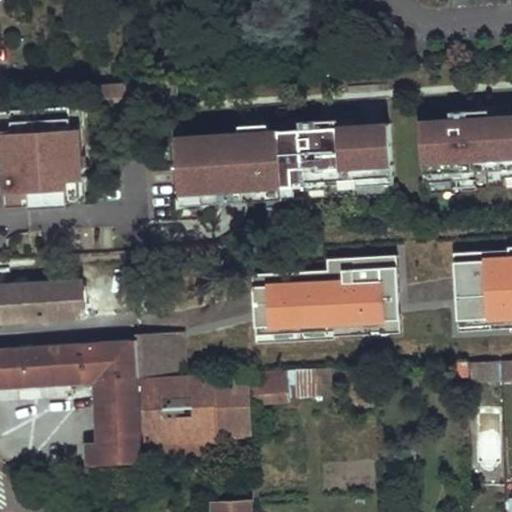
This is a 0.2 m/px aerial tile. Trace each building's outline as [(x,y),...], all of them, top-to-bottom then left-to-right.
[(178,80),(99,85),(100,99),(180,93),(178,80)] [(180,93),(100,99),(101,107),(180,101),(180,93)] [(85,105),(71,106),(72,128),(81,127),(81,128),(86,128),(85,105)] [(72,128),(71,106),(12,109),(12,110),(13,131),(4,131),(4,132),(6,164),(9,163),(9,169),(6,170),(8,206),(85,201),(84,170),(76,170),(76,156),(83,155),(81,127),(72,128)] [(13,131),(12,110),(0,110),(0,132),(4,132),(4,131),(13,131)] [(484,110),(474,111),(475,119),(485,118),(484,110)] [(452,120),(421,122),(426,182),(430,182),(458,180),(459,188),(511,183),(511,116),(485,118),(475,119),(474,111),(452,112),(452,120)] [(356,118),(325,120),(325,128),(356,126),(356,118)] [(243,133),(187,137),(188,159),(181,160),(183,199),(206,198),(206,205),(207,205),(268,201),(296,199),(297,199),(297,191),(307,191),(328,189),(329,197),(357,195),(356,187),(390,185),(395,185),(390,123),(356,126),(325,128),(325,120),(302,122),(303,129),(271,131),(271,124),(242,126),(243,133)] [(181,160),(188,159),(187,137),(186,129),(175,129),(177,161),(181,160)] [(458,180),(430,182),(431,193),(459,191),(459,188),(458,180)] [(391,195),(390,185),(356,187),(357,195),(357,198),(391,195)] [(329,200),(328,189),(307,191),(308,201),(329,200)] [(206,198),(183,199),(180,199),(181,211),(208,209),(207,205),(206,205),(206,198)] [(296,209),(296,199),(268,201),(269,211),(296,209)] [(511,319),(511,245),(452,246),(453,321),(511,319)] [(328,255),(328,275),(255,277),(256,332),(333,330),(333,336),(399,335),(397,253),(328,255)] [(84,300),(82,278),(0,282),(0,320),(22,319),(25,345),(63,343),(62,331),(75,330),(77,335),(91,335),(92,331),(108,330),(106,300),(84,300)] [(142,376),(141,339),(63,343),(25,345),(0,346),(0,383),(57,381),(97,379),(101,444),(90,445),(91,465),(113,463),(143,462),(139,377),(142,376)] [(511,380),(511,359),(502,360),(503,381),(511,380)] [(498,381),(497,360),(473,361),(474,382),(498,381)] [(286,370),(252,372),(252,375),(253,403),(288,401),(287,400),(286,370)] [(253,403),(252,375),(145,380),(148,454),(219,452),(219,439),(253,437),(253,403)] [(113,476),(113,463),(91,465),(76,465),(77,477),(113,476)] [(149,475),(149,466),(133,468),(134,474),(140,473),(139,476),(149,475)] [(252,511),(252,485),(220,486),(219,502),(214,502),(214,511),(252,511)]
